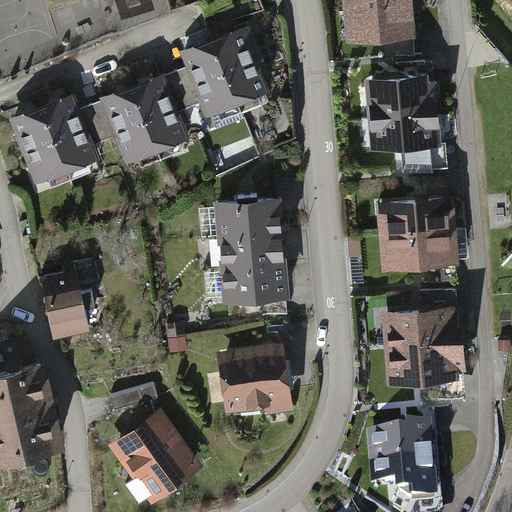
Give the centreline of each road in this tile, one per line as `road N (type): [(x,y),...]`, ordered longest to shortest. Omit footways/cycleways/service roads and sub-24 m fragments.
road 1 (residential): [(307,0),(338,394),(317,466),(266,511)]
road 2 (residential): [(465,511),(477,488),(483,437),(452,0)]
road 3 (residential): [(86,511),(67,392),(12,293)]
